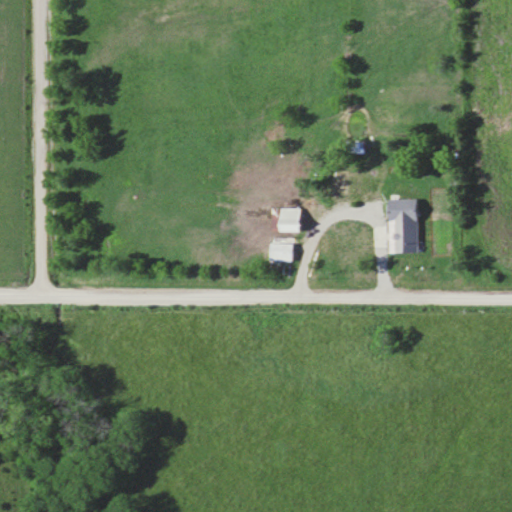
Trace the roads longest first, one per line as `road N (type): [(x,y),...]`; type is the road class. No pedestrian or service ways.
road 1 (residential): [(0,298),(511,301)]
road 2 (residential): [(35,299),(34,0)]
